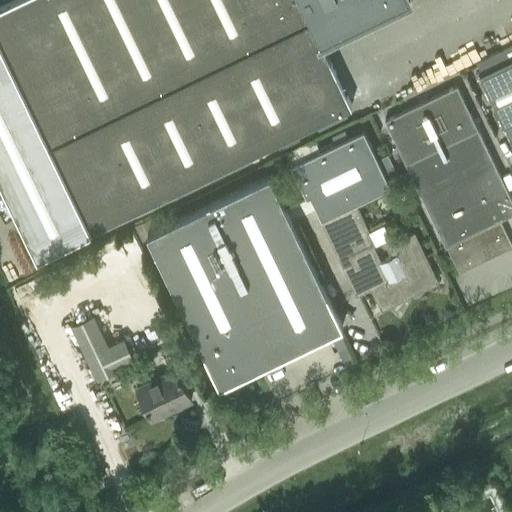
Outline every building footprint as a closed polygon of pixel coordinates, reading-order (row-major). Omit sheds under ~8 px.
[(14,0),(0,7),(0,181),(37,257),(91,231),(351,106),(320,41),(403,0),(14,0)] [(511,58),(478,75),(511,146),(511,58)] [(511,200),(457,86),(409,109),(385,121),(445,246),(447,246),(459,271),(511,246),(499,220),(511,214),(511,200)] [(313,139),(284,153),(290,166),(306,198),(310,196),(345,269),(357,293),(371,286),(381,308),(435,282),(413,235),(388,248),(392,256),(379,262),(365,234),(369,232),(355,203),(389,187),(384,175),(379,166),(362,131),(319,152),(313,139)] [(341,326),(269,177),(146,236),(219,386),(341,326)] [(107,344),(84,356),(95,379),(96,379),(119,368),(107,344)] [(191,400),(176,370),(136,389),(151,419),(191,400)]
